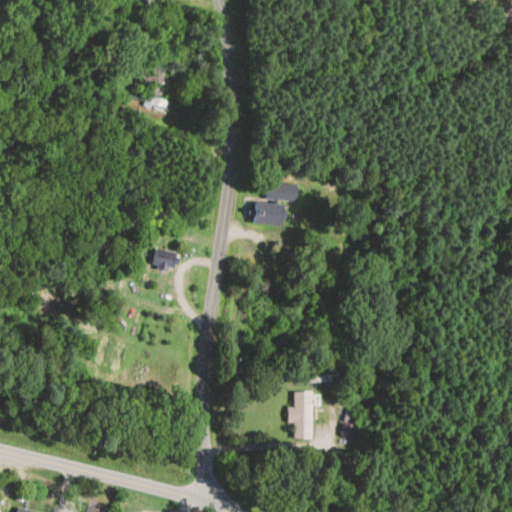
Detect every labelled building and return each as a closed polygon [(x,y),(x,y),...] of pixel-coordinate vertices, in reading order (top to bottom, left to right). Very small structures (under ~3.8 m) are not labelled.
[(72,84),(93,84),(93,65),(72,65),(72,84)] [(129,98),(163,108),(165,101),(131,91),(129,98)] [(266,201),(294,201),(294,184),(266,184),(266,201)] [(281,225),(280,204),(253,205),(254,226),(281,225)] [(176,253),(154,250),(152,267),(174,270),(176,253)] [(274,315),(274,299),(245,299),(245,324),(257,324),(257,315),(274,315)] [(293,439),(311,439),(311,392),(293,392),(293,439)] [(103,511),(104,506),(85,503),(84,511),(103,511)]
